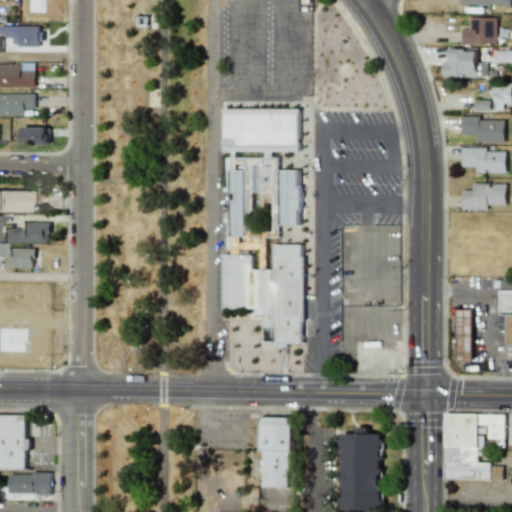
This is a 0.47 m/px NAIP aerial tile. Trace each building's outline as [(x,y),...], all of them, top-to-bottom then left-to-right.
[(461,29),(461,44),(497,45),(497,18),(469,17),(469,29),(461,29)] [(41,46),(42,27),(0,25),(0,36),(16,37),(16,46),(41,46)] [(487,78),(487,63),(477,63),(478,49),(449,49),(448,62),(443,61),(443,76),(487,78)] [(511,61),(511,49),(494,50),(494,62),(511,61)] [(0,63),(0,86),(35,87),(36,64),(0,63)] [(511,103),(511,84),(493,84),(494,110),(504,109),(504,104),(511,103)] [(35,93),(0,93),(0,115),(25,116),(25,109),(35,108),(35,93)] [(299,151),(299,109),(224,108),(223,150),(299,151)] [(504,120),(480,120),(480,116),(462,116),(461,134),(477,134),(476,142),(504,142),(504,120)] [(49,144),(49,128),(22,127),(22,144),(49,144)] [(506,172),(506,151),(487,152),(487,148),(463,148),(463,167),(476,167),(476,173),(506,172)] [(299,225),(300,170),(279,170),(279,154),(266,154),(266,161),(274,161),(273,225),(299,225)] [(230,236),(245,236),(244,170),(230,170),(230,236)] [(506,205),(506,184),(473,183),(473,190),(463,190),(463,209),(488,210),(488,205),(506,205)] [(0,211),(27,212),(27,191),(0,190),(0,211)] [(2,228),(2,243),(20,243),(50,243),(50,222),(21,222),(21,229),(2,228)] [(223,308),(264,309),(264,344),(303,344),(304,245),(274,245),(274,270),(253,270),(253,255),(223,255),(223,308)] [(33,268),(34,249),(8,248),(7,267),(33,268)] [(511,289),(502,290),(502,311),(511,310),(511,289)] [(457,360),(472,360),(472,309),(457,309),(457,360)] [(445,479),(503,480),(503,464),(478,463),(479,447),(485,448),(485,438),(496,439),(496,447),(505,447),(506,414),(446,413),(445,479)] [(28,415),(0,415),(0,468),(27,469),(28,415)] [(261,487),(288,487),(289,452),(292,452),(292,417),(262,417),(261,487)] [(381,511),(382,434),(369,433),(369,427),(356,427),(356,433),(342,433),(340,511),(381,511)] [(9,493),(50,494),(51,473),(10,473),(9,493)]
